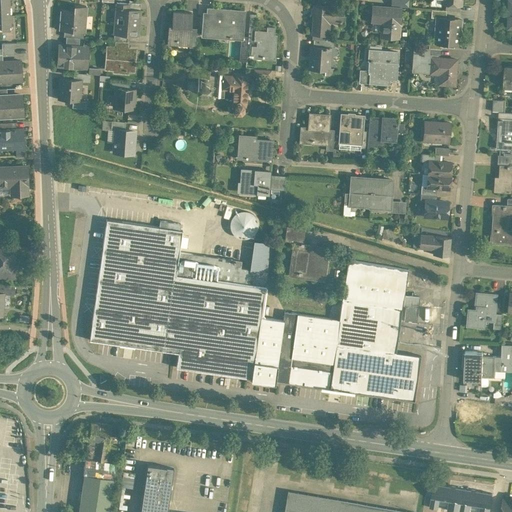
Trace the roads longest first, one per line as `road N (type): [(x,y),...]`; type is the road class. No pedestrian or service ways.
road 1 (secondary): [(162,410),(442,453)]
road 2 (tertiary): [(39,0),(50,264)]
road 3 (residential): [(457,263),(442,453)]
road 4 (residential): [(471,109),(292,96)]
road 5 (residential): [(471,109),(457,263)]
road 6 (residential): [(159,0),(151,129)]
road 7 (residential): [(292,96),(286,163),(343,167)]
